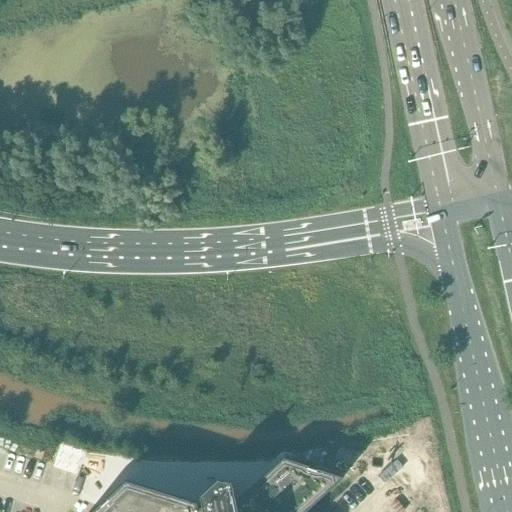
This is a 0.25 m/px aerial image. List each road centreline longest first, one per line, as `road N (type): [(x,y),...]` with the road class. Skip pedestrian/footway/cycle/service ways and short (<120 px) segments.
road 1 (motorway): [(0,238),(110,250),(238,249),(442,216)]
road 2 (secondary): [(442,216),(506,511)]
road 3 (secondary): [(394,0),(442,216)]
road 4 (secondary): [(499,206),(453,0)]
